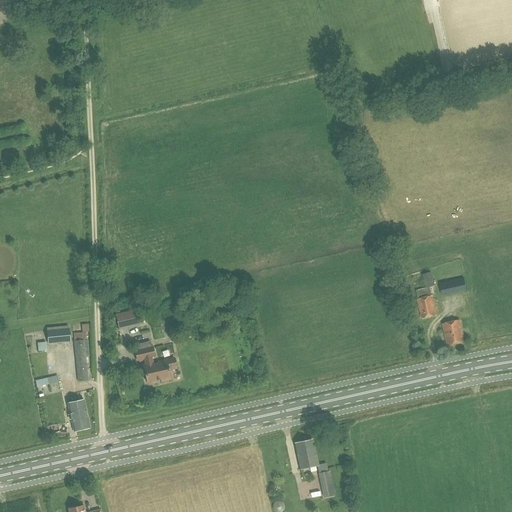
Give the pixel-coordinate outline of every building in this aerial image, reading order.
[(422,274),(426,288),(436,285),(432,271),(422,274)] [(443,296),(467,290),(464,277),(440,283),(443,296)] [(432,295),(417,299),(421,318),(437,314),(432,295)] [(140,308),(115,314),(119,330),(143,324),(140,308)] [(448,345),(465,341),(459,319),(443,323),(448,345)] [(69,325),(47,327),(49,343),(70,340),(69,325)] [(74,341),(78,381),(89,380),(86,340),(74,341)] [(41,344),(43,352),(51,349),(48,341),(41,344)] [(161,378),(162,381),(171,379),(169,368),(177,366),(175,358),(158,362),(159,364),(154,365),(152,356),(155,356),(153,347),(135,351),(138,360),(145,358),(147,365),(144,365),(147,381),(161,378)] [(75,431),(91,428),(84,399),(80,400),(79,398),(72,399),(73,402),(68,403),(75,431)] [(302,469),(318,465),(312,440),(296,443),(302,469)] [(320,481),(332,478),(331,470),(318,473),(320,481)] [(313,493),(316,501),(325,497),(323,490),(313,493)] [(96,491),(91,492),(94,506),(99,505),(96,491)]
